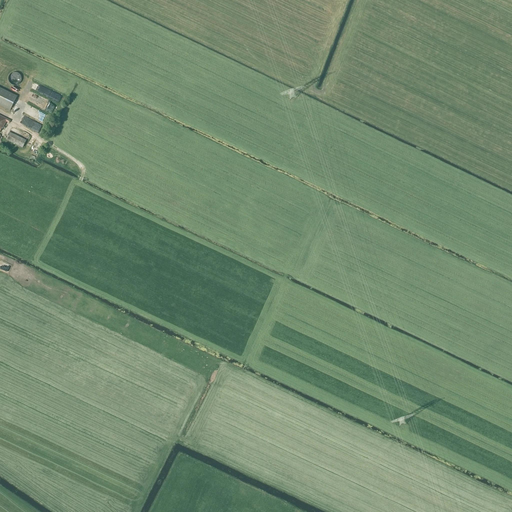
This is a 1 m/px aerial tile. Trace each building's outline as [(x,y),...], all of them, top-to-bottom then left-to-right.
[(9,78),(9,79),(9,80),(9,81),(9,82),(10,82),(10,83),(11,83),(11,84),(12,84),(13,85),(14,85),(15,85),(16,85),(17,85),(18,84),(19,84),(19,83),(20,83),(20,82),(21,81),(21,80),(21,79),(21,78),(21,77),(21,76),(20,75),(20,74),(19,74),(19,73),(18,73),(17,73),(16,72),(15,72),(14,72),(13,72),(13,73),(12,73),(11,74),(10,74),(10,75),(9,76),(9,77),(9,78)] [(17,96),(0,87),(0,106),(10,111),(17,96)] [(46,88),(43,94),(58,103),(62,98),(46,88)] [(36,105),(54,114),(57,106),(39,98),(36,105)] [(0,115),(0,130),(1,128),(2,128),(6,122),(9,123),(10,120),(0,115)] [(26,140),(10,132),(6,140),(23,148),(26,140)]
